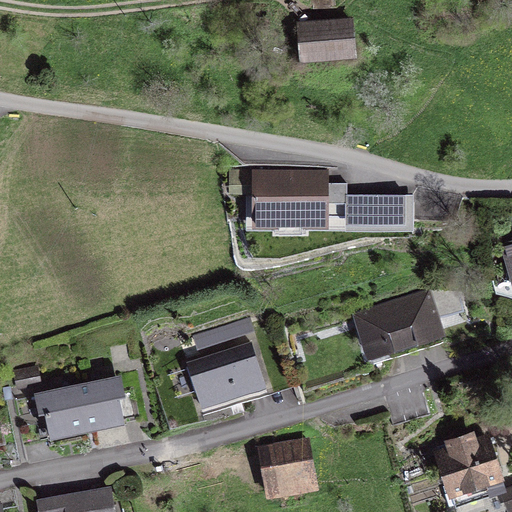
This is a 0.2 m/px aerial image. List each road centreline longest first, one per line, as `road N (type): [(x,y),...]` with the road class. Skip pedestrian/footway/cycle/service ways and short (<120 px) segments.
road 1 (residential): [(0,482),(80,469),(342,400),(511,343)]
road 2 (residential): [(511,183),(444,180),(291,141),(0,92)]
road 3 (track): [(0,0),(35,9),(119,10),(163,0)]
